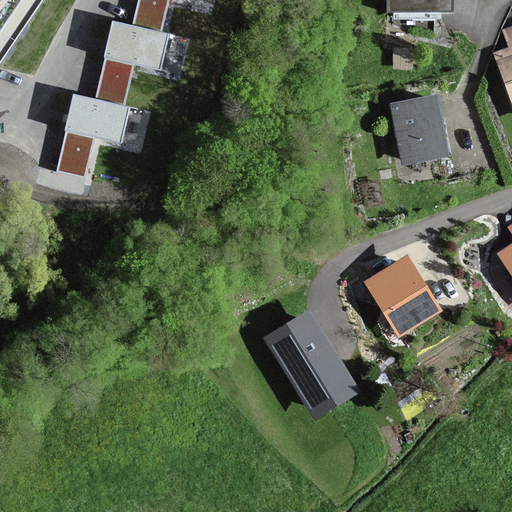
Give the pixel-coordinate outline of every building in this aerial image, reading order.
[(0,0),(0,31),(22,0),(0,0)] [(138,0),(133,24),(161,30),(168,0),(138,0)] [(448,12),(448,0),(386,0),(387,12),(448,12)] [(168,34),(114,21),(96,95),(126,102),(135,63),(160,68),(168,34)] [(511,29),(500,33),(506,50),(492,55),(511,113),(511,29)] [(127,109),(76,98),(61,169),(85,174),(93,135),(121,141),(127,109)] [(442,158),(432,98),(388,105),(398,165),(442,158)] [(511,226),(506,230),(511,239),(511,247),(497,257),(511,280),(511,226)] [(434,316),(405,260),(360,283),(389,339),(434,316)] [(354,395),(307,314),(262,339),(310,420),(354,395)]
